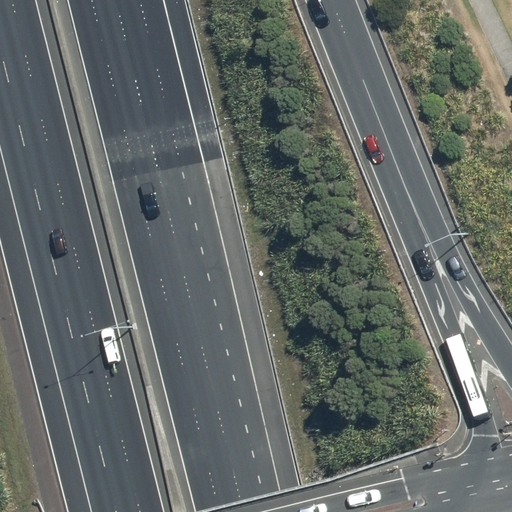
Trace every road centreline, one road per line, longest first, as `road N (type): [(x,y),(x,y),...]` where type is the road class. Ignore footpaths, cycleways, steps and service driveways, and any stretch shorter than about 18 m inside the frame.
road 1 (motorway): [(91,0),(219,511)]
road 2 (motorway): [(140,511),(12,0)]
road 3 (motorway): [(381,131),(495,467)]
road 4 (motorway): [(381,131),(475,306),(511,357)]
road 5 (secondary): [(315,511),(495,467)]
road 6 (motorway): [(332,0),(381,131)]
